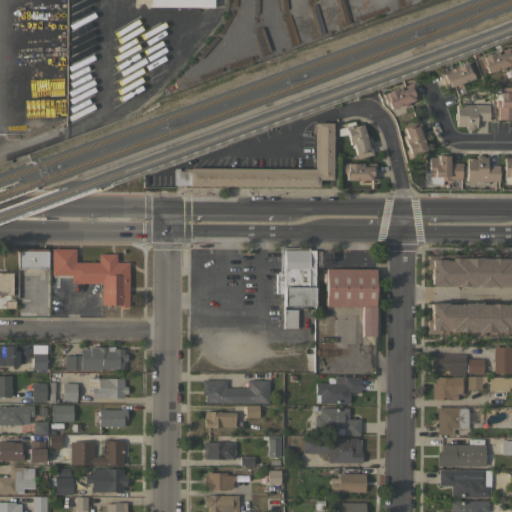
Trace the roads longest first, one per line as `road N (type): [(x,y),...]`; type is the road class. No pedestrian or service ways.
road 1 (residential): [(395,511),(400,186),(382,121),(357,106),(222,152)]
road 2 (residential): [(166,511),(168,231)]
road 3 (residential): [(168,330),(0,327)]
road 4 (primary): [(168,210),(0,207)]
road 5 (primary): [(0,229),(168,231)]
road 6 (residential): [(424,77),(448,137),(511,141)]
road 7 (primary): [(289,210),(168,210)]
